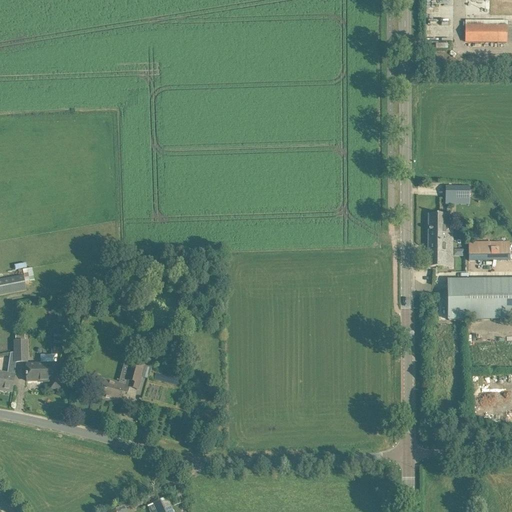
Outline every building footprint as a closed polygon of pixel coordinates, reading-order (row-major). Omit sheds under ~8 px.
[(508,43),(508,27),(465,27),(465,43),(508,43)] [(445,186),(444,205),(469,206),(469,186),(445,186)] [(446,215),(428,215),(428,268),(452,268),(452,267),(456,267),(456,259),(453,258),(453,231),(446,231),(446,215)] [(511,261),(511,255),(509,255),(509,243),(468,243),(468,261),(511,261)] [(28,299),(33,298),(31,287),(26,288),(25,281),(29,280),(27,270),(23,271),(24,275),(0,279),(0,296),(27,291),(28,299)] [(511,279),(448,280),(449,321),(511,320),(511,279)] [(51,326),(52,356),(57,356),(57,365),(25,366),(26,377),(27,377),(27,382),(38,381),(38,380),(51,379),(51,389),(60,389),(60,381),(60,366),(67,366),(66,326),(51,326)] [(25,335),(15,335),(15,353),(15,363),(25,362),(25,335)] [(13,376),(15,363),(15,353),(11,354),(7,374),(0,372),(0,390),(12,393),(15,376),(13,376)] [(129,362),(124,381),(125,381),(130,382),(129,388),(137,390),(144,365),(136,363),(129,361),(129,362)] [(99,378),(94,397),(103,399),(104,399),(111,401),(119,404),(123,392),(124,385),(119,384),(99,378)] [(174,506),(185,503),(181,492),(171,495),(174,506)] [(157,511),(174,511),(168,499),(154,505),(157,511)]
